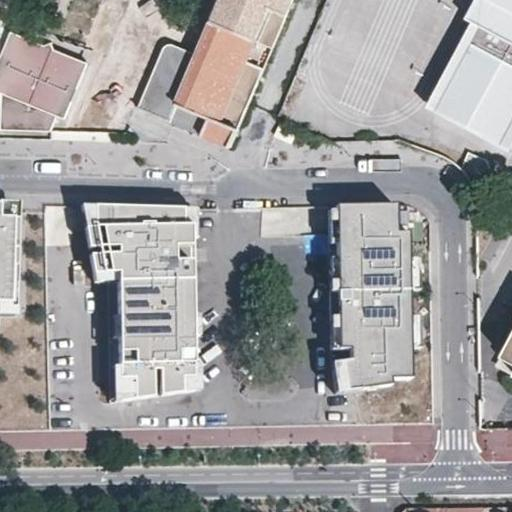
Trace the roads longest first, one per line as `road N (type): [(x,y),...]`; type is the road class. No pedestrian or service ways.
road 1 (tertiary): [(0,492),(462,485)]
road 2 (residential): [(443,192),(0,182)]
road 3 (residential): [(443,192),(461,333),(462,485)]
